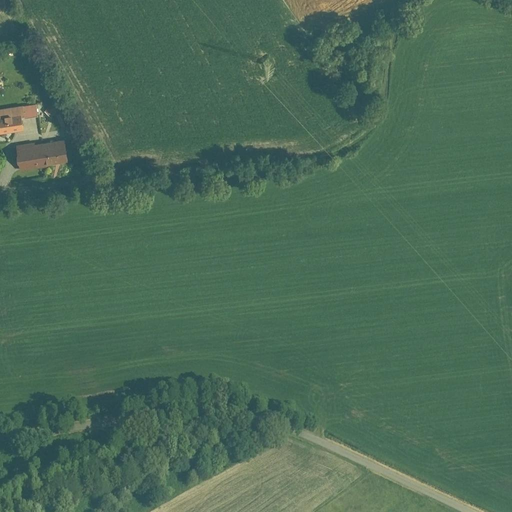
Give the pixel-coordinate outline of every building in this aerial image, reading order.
[(45,111),(53,117),(62,106),(55,100),(45,111)] [(38,103),(24,105),(25,117),(40,116),(38,103)] [(0,132),(27,129),(25,117),(24,105),(0,107),(0,132)] [(66,110),(57,114),(62,126),(71,121),(66,110)] [(18,145),(21,170),(71,162),(67,138),(18,145)]
